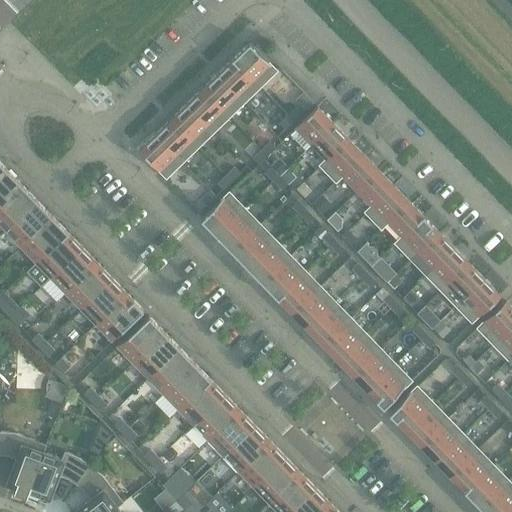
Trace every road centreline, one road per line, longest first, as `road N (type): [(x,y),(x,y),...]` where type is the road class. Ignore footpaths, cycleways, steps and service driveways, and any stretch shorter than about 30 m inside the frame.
road 1 (residential): [(450,511),(95,142)]
road 2 (residential): [(53,187),(367,511)]
road 3 (unclassified): [(511,233),(280,0)]
road 4 (unclassified): [(245,0),(95,142)]
